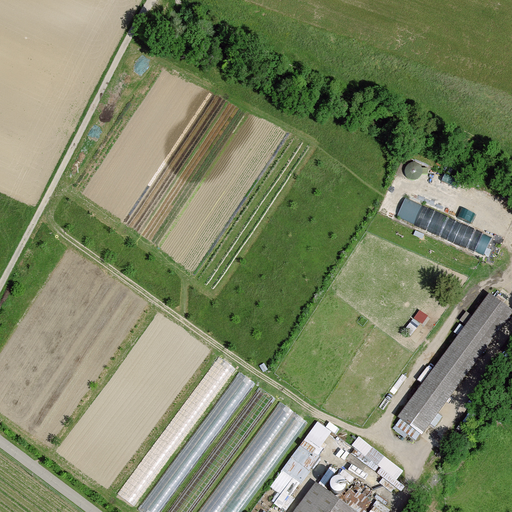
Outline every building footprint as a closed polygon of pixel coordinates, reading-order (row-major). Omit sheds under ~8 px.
[(404,198),(398,216),(484,258),(493,240),(404,198)] [(511,309),(489,292),(447,348),(472,366),(511,312),(511,309)] [(447,348),(396,416),(421,434),(472,366),(447,348)] [(222,357),(118,494),(132,505),(236,368),(222,357)] [(241,371),(138,509),(141,511),(159,511),(255,383),(241,371)] [(260,386),(166,511),(191,511),(275,398),(260,386)] [(281,403),(199,511),(236,511),(305,420),(281,403)] [(362,435),(352,448),(379,469),(382,465),(400,479),(407,470),(362,435)] [(338,481),(335,481),(332,481),(329,483),(328,486),(327,489),(328,492),(330,495),(332,497),(335,497),(339,496),(341,495),(343,492),(343,489),(343,486),(341,483),(338,481)] [(296,511),(355,511),(317,484),(296,511)]
